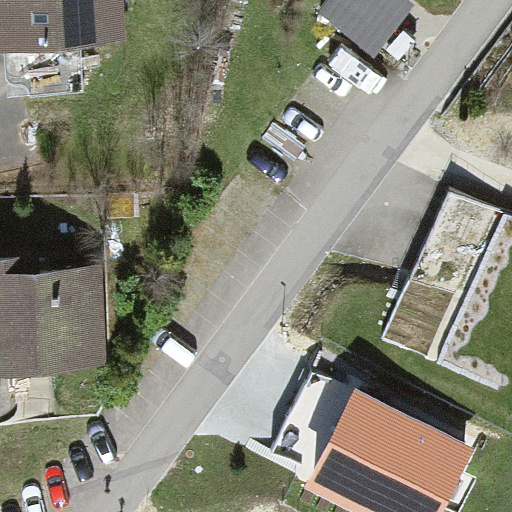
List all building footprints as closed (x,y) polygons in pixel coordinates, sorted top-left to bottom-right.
[(119,0),(0,0),(0,37),(121,33),(119,0)] [(405,1),(404,0),(325,0),(315,12),(363,52),(405,1)] [(511,310),(511,209),(446,182),(403,283),(506,326),(511,310)] [(95,269),(0,267),(0,363),(95,364),(95,269)] [(435,511),(466,450),(354,395),(309,486),(361,511),(435,511)]
